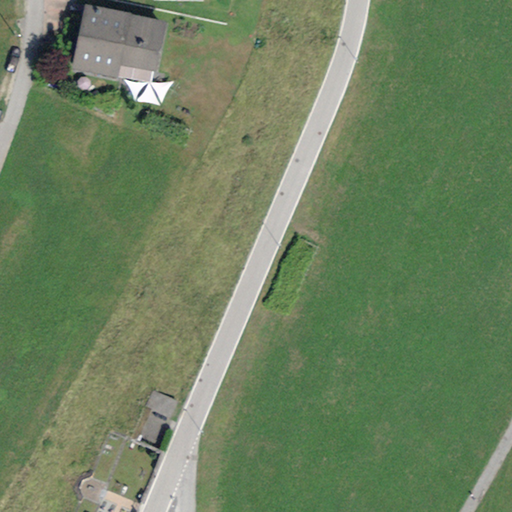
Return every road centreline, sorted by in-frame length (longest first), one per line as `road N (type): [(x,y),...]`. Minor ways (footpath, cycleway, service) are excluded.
road 1 (unclassified): [(356,0),(330,94),(156,511)]
road 2 (residential): [(0,155),(27,52),(30,0)]
